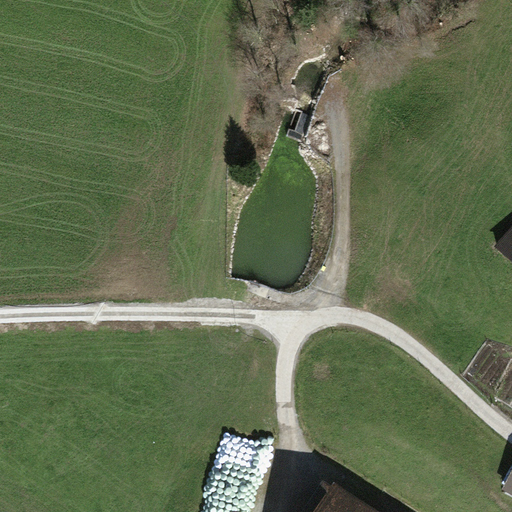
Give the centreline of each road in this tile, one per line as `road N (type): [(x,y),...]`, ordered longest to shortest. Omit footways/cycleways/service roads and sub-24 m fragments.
road 1 (track): [(0,330),(255,316),(311,327)]
road 2 (track): [(511,435),(387,331),(329,316),(311,327)]
road 3 (track): [(311,327),(290,359),(293,511)]
